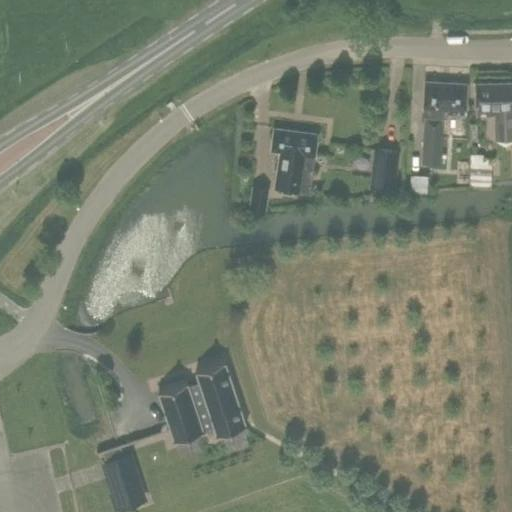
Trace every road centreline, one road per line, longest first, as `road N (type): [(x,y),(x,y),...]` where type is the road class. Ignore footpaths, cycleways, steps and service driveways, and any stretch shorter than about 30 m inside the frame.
road 1 (tertiary): [(0,356),(39,326),(80,229),(111,182),(151,141),(214,98),(273,69),(337,52),(511,49)]
road 2 (primary): [(0,184),(129,75)]
road 3 (primary): [(129,75),(0,147)]
road 4 (primary): [(129,75),(243,0)]
